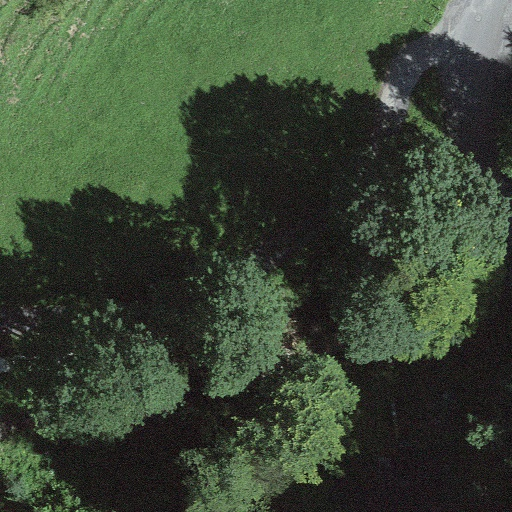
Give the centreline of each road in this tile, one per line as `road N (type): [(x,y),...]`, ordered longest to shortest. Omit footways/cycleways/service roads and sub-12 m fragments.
road 1 (track): [(0,306),(133,294),(288,239),(372,189),(407,76),(426,55),(475,36)]
road 2 (unclassified): [(511,218),(470,170),(467,151),(475,36),(487,0)]
